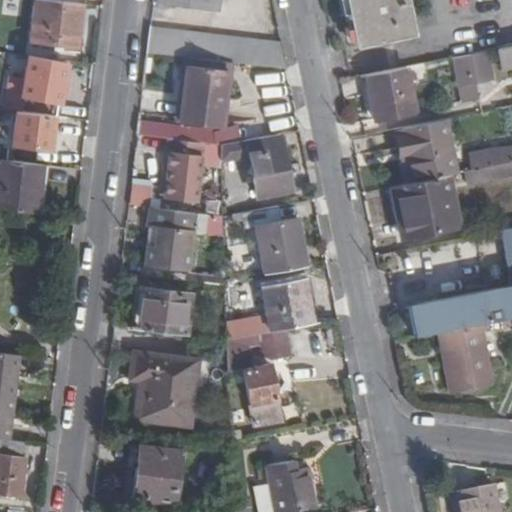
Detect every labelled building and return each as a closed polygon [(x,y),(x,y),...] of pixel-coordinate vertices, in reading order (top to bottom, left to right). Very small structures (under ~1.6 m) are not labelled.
[(76,48),(81,5),(37,0),(35,0),(30,43),(76,48)] [(153,0),(153,2),(217,11),(218,0),(153,0)] [(346,0),(349,10),(357,8),(359,18),(351,20),(356,44),(415,31),(408,0),(346,0)] [(357,8),(349,10),(351,20),(359,18),(357,8)] [(289,69),(283,42),(150,26),(147,53),(192,58),(231,62),(289,69)] [(511,44),(500,47),(504,67),(511,65),(511,44)] [(480,51),(470,53),(475,80),(492,77),(487,50),(480,51)] [(475,80),(470,53),(453,57),(459,84),(475,80)] [(231,70),(231,62),(192,58),(191,65),(187,65),(184,88),(191,89),(190,95),(183,94),(180,122),(225,128),(232,70),(231,70)] [(51,116),(56,117),(57,100),(64,66),(28,59),(23,82),(9,80),(4,109),(18,111),(18,112),(51,116)] [(405,66),(366,75),(371,101),(374,119),(414,110),(405,66)] [(366,75),(360,76),(365,102),(371,101),(366,75)] [(51,116),(18,112),(15,112),(11,145),(47,148),(51,116)] [(446,118),(404,127),(404,128),(396,130),(400,150),(408,148),(415,181),(449,173),(456,172),(446,118)] [(159,122),(139,120),(137,134),(221,144),(226,144),(224,132),(159,124),(159,122)] [(238,129),(224,132),(226,144),(241,141),(238,129)] [(293,188),(281,134),(241,141),(226,144),(221,144),(221,160),(249,154),(256,196),(293,188)] [(511,146),(490,151),(493,165),(511,160),(511,146)] [(408,148),(400,150),(407,183),(415,181),(408,148)] [(196,200),(203,155),(173,151),(167,196),(196,200)] [(471,156),(473,169),(493,165),(490,151),(471,156)] [(511,160),(493,165),(473,169),(465,170),(468,182),(511,172),(511,160)] [(0,211),(35,216),(41,167),(0,161),(0,211)] [(407,183),(394,185),(397,204),(401,203),(407,235),(459,225),(449,173),(415,181),(407,183)] [(207,214),(218,215),(218,200),(206,200),(207,214)] [(194,212),(150,206),(146,225),(149,226),(154,227),(152,245),(147,244),(145,263),(187,269),(194,212)] [(283,222),(280,206),(243,212),(247,229),(258,227),(267,274),(306,266),(297,219),(283,222)] [(302,219),(297,219),(306,266),(311,265),(302,219)] [(511,225),(500,228),(501,236),(502,240),(511,238),(511,225)] [(500,228),(490,230),(491,238),(501,236),(500,228)] [(511,238),(502,240),(510,286),(408,305),(414,335),(438,330),(481,321),(511,314),(511,238)] [(311,278),(306,279),(314,324),(319,323),(311,278)] [(287,329),(314,324),(306,279),(264,286),(272,331),(287,329)] [(138,286),(132,327),(185,334),(187,315),(177,314),(180,292),(138,286)] [(481,321),(438,330),(452,391),(493,383),(481,321)] [(272,331),(228,339),(229,364),(229,372),(245,369),(242,348),(262,344),(264,355),(274,360),(291,356),(287,329),(272,331)] [(0,439),(7,441),(18,355),(0,352),(0,439)] [(140,378),(135,417),(175,421),(182,358),(132,352),(129,377),(140,378)] [(272,364),(245,369),(255,425),(282,420),(272,364)] [(20,457),(22,442),(7,441),(0,439),(0,495),(21,497),(26,457),(20,457)] [(137,445),(131,498),(172,503),(179,450),(137,445)] [(294,469),(292,459),(268,464),(277,511),(316,505),(308,466),(297,468),(294,469)] [(498,511),(493,484),(457,493),(460,511),(498,511)] [(460,511),(457,493),(449,494),(453,511),(460,511)]
